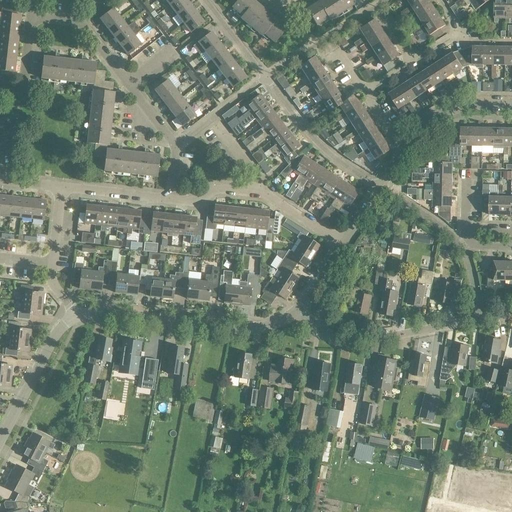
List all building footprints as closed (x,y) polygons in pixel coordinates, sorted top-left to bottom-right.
[(176,15),(190,4),(186,0),(176,0),(169,6),(176,15)] [(230,0),(234,3),(231,7),(242,16),(240,18),(262,37),(264,34),(274,43),(287,28),(286,27),(281,23),(281,22),(280,23),(266,11),(269,8),(266,6),(264,9),(252,0),(230,0)] [(312,5),(306,9),(316,25),(328,18),(329,20),(353,5),(352,3),(355,0),(319,0),(313,5),(312,4),(312,5)] [(407,0),(411,6),(406,9),(409,13),(414,10),(413,8),(425,0),(407,0)] [(434,7),(428,0),(425,0),(413,8),(414,10),(418,17),(434,7)] [(490,0),(469,0),(465,3),(468,6),(472,3),(476,10),(490,0)] [(498,19),(505,19),(505,0),(494,0),(494,19),(495,19),(495,23),(498,23),(498,19)] [(197,14),(190,4),(176,15),(183,24),(197,14)] [(440,16),(434,7),(418,17),(423,25),(418,28),(421,31),(426,28),(424,26),(440,16)] [(0,24),(20,27),(21,15),(15,15),(16,10),(2,8),(0,21),(0,24)] [(99,18),(106,28),(120,17),(113,8),(99,18)] [(204,23),(197,14),(183,24),(190,33),(204,23)] [(421,31),(416,34),(418,37),(423,33),(426,38),(446,26),(440,16),(424,26),(426,28),(421,31)] [(106,28),(114,37),(127,27),(120,17),(106,28)] [(374,19),(359,29),(364,37),(359,40),(361,44),(366,40),(365,38),(380,29),(374,19)] [(0,36),(19,38),(20,27),(0,24),(0,36)] [(114,37),(121,46),(134,36),(127,27),(114,37)] [(386,38),(380,29),(365,38),(366,40),(371,47),(386,38)] [(204,51),(218,41),(211,32),(197,42),(204,51)] [(19,38),(0,36),(0,47),(17,50),(19,38)] [(134,36),(121,46),(128,55),(141,45),(134,36)] [(371,47),(376,55),(365,62),(371,58),(373,62),(378,58),(377,57),(392,47),(386,38),(371,47)] [(225,51),(218,41),(204,51),(211,61),(225,51)] [(17,50),(0,47),(0,59),(16,61),(17,50)] [(398,56),(392,47),(377,57),(378,58),(383,66),(398,56)] [(472,47),(462,50),(467,67),(472,65),(472,47)] [(483,69),(483,65),(483,47),(472,47),(472,65),(474,65),(477,69),(483,69)] [(494,48),(483,47),(483,65),(492,66),(492,72),(496,72),(496,66),(494,66),(494,48)] [(496,66),(505,66),(505,48),(494,48),(494,66),(496,66)] [(467,67),(462,50),(453,53),(463,68),(467,67)] [(218,70),(232,60),(225,51),(211,61),(218,70)] [(453,53),(443,59),(453,74),(463,68),(453,53)] [(81,61),(59,58),(56,58),(43,56),(41,79),(93,85),(87,143),(95,144),(93,158),(105,159),(104,171),(156,177),(159,155),(148,154),(144,153),(121,151),(118,150),(106,149),(107,145),(108,145),(110,134),(110,130),(113,107),(113,104),(114,92),(112,92),(113,82),(104,81),(105,71),(96,70),(96,62),(84,61),(81,61)] [(295,72),(301,69),(305,76),(321,66),(315,57),(300,66),(299,65),(293,68),(295,72)] [(0,76),(7,77),(8,72),(15,73),(16,61),(0,59),(0,76)] [(444,80),(446,79),(453,74),(443,59),(434,65),(444,80)] [(239,69),(232,60),(218,70),(225,79),(239,69)] [(425,71),(435,86),(442,81),(446,87),(449,84),(446,79),(444,80),(434,65),(425,71)] [(327,75),(321,66),(305,76),(310,83),(305,87),(307,90),(312,87),(311,85),(327,75)] [(239,69),(225,79),(232,88),(246,78),(239,69)] [(425,71),(416,77),(426,92),(428,91),(435,86),(425,71)] [(332,84),(327,75),(311,85),(312,87),(317,94),(332,84)] [(424,93),(428,99),(431,96),(428,91),(426,92),(416,77),(407,83),(417,98),(424,93)] [(161,99),(175,89),(168,80),(154,90),(161,99)] [(417,98),(407,83),(398,89),(408,104),(410,103),(417,98)] [(317,94),(322,101),(316,105),(319,108),(324,105),(323,103),(338,94),(332,84),(317,94)] [(161,99),(168,109),(182,98),(175,89),(161,99)] [(399,110),(406,105),(410,110),(413,108),(410,103),(408,104),(398,89),(389,95),(399,110)] [(344,102),(338,94),(323,103),(324,105),(329,113),(339,106),(344,102)] [(236,117),(227,124),(231,130),(238,125),(266,103),(259,95),(245,106),(248,111),(238,119),(236,117)] [(354,95),(344,102),(339,106),(343,113),(345,114),(360,105),(354,95)] [(168,109),(175,118),(189,107),(182,98),(168,109)] [(298,98),(292,101),(297,107),(301,105),(302,104),(298,98)] [(238,125),(231,130),(237,137),(246,130),(244,127),(255,119),(258,123),(273,112),(266,103),(238,125)] [(343,113),(338,116),(341,119),(346,116),(351,123),(366,114),(360,105),(345,114),(343,113)] [(182,127),(196,117),(189,107),(175,118),(182,127)] [(250,137),(253,141),(280,120),(273,112),(258,123),(261,128),(250,137)] [(356,133),(372,123),(366,114),(351,123),(355,131),(350,134),(352,138),(358,134),(356,133)] [(268,136),(271,140),(286,128),(280,120),(253,141),(245,147),(249,152),(257,146),(256,145),(268,136)] [(377,132),(372,123),(356,133),(358,134),(362,142),(377,132)] [(266,158),(271,154),(293,137),(286,128),(271,140),(275,145),(264,154),(266,158)] [(460,146),(471,146),(471,128),(461,128),(460,146)] [(482,129),(471,128),(471,146),(482,146),(482,129)] [(482,146),(493,146),(493,129),(482,129),(482,146)] [(503,151),(504,129),(493,129),(493,146),(500,147),(500,151),(503,151)] [(508,147),(511,146),(511,129),(504,129),(503,151),(504,151),(503,155),(508,155),(508,147)] [(383,141),(377,132),(362,142),(367,149),(368,151),(383,141)] [(332,136),(325,140),(333,148),(338,145),(332,136)] [(288,165),(289,165),(297,156),(293,151),(300,146),(293,137),(271,154),(274,158),(281,153),(285,158),(283,159),(288,165)] [(367,149),(362,152),(364,156),(369,153),(374,160),(389,150),(383,141),(368,151),(367,149)] [(425,169),(424,174),(452,174),(452,163),(452,157),(455,157),(455,146),(450,146),(450,157),(440,157),(439,163),(434,163),(434,169),(425,169)] [(307,147),(297,156),(301,159),(303,156),(304,154),(306,155),(310,149),(307,147)] [(290,199),(298,185),(313,162),(303,156),(301,159),(297,156),(289,165),(294,170),(293,172),(298,175),(294,183),(285,196),(290,199)] [(307,181),(312,184),(322,168),(313,162),(298,185),(302,188),(307,181)] [(310,198),(314,201),(331,174),(322,168),(312,184),(317,187),(310,198)] [(422,179),(424,179),(433,179),(433,184),(452,185),(452,174),(424,174),(412,173),(412,181),(422,182),(422,179)] [(325,192),(330,196),(340,180),(331,174),(314,201),(318,203),(325,192)] [(320,218),(326,222),(332,212),(334,209),(349,185),(340,180),(330,196),(335,198),(328,210),(326,209),(320,218)] [(424,190),(424,195),(451,196),(452,185),(433,184),(433,190),(424,190)] [(301,190),(302,188),(298,185),(290,199),(289,200),(295,203),(302,193),(302,192),(303,191),(301,190)] [(334,209),(339,212),(340,209),(348,214),(351,209),(349,207),(359,191),(349,185),(334,209)] [(500,197),(498,197),(498,193),(489,193),(489,191),(482,191),(482,211),(489,211),(489,215),(500,215),(500,197)] [(500,215),(510,215),(511,197),(505,197),(505,193),(502,193),(503,191),(498,191),(498,197),(500,197),(500,215)] [(0,215),(10,216),(12,196),(0,195),(0,198),(0,215)] [(451,196),(424,195),(424,200),(433,201),(433,207),(439,207),(439,213),(451,213),(451,207),(451,196)] [(21,218),(23,198),(12,196),(10,216),(21,218)] [(32,219),(35,199),(23,198),(21,218),(32,219)] [(35,199),(32,219),(44,220),(46,200),(35,199)] [(95,225),(97,206),(86,205),(84,224),(95,225)] [(226,207),(214,205),(213,217),(207,217),(205,230),(215,231),(216,224),(224,225),(226,207)] [(106,232),(106,229),(108,207),(97,206),(95,225),(101,225),(101,231),(106,232)] [(398,206),(395,211),(402,215),(405,211),(398,206)] [(109,226),(116,227),(118,209),(108,207),(106,229),(108,229),(109,226)] [(224,225),(234,226),(236,208),(226,207),(224,225)] [(245,227),(247,209),(236,208),(234,226),(245,227)] [(127,234),(127,228),(129,210),(118,209),(116,227),(124,228),(123,234),(127,234)] [(245,227),(256,229),(258,210),(247,209),(245,227)] [(140,211),(129,210),(127,228),(127,234),(131,235),(132,230),(138,231),(138,234),(144,235),(146,218),(140,218),(140,211)] [(258,210),(256,229),(267,230),(269,211),(258,210)] [(332,212),(326,222),(331,226),(338,215),(332,212)] [(152,219),(146,218),(144,235),(150,235),(151,231),(162,232),(164,214),(153,213),(152,219)] [(172,237),(174,215),(164,214),(162,232),(167,233),(167,236),(172,237)] [(178,234),(183,235),(185,216),(174,215),(172,237),(177,237),(178,234)] [(190,243),(199,244),(201,231),(195,230),(196,217),(185,216),(183,235),(191,235),(190,243)] [(297,236),(296,237),(301,241),(297,247),(312,256),(319,245),(306,237),(308,233),(298,227),(294,233),(297,236)] [(81,242),(93,244),(94,239),(94,234),(82,233),(81,242)] [(422,243),(424,235),(416,233),(414,241),(422,243)] [(402,239),(394,238),(392,250),(409,252),(412,236),(403,235),(402,239)] [(151,246),(160,248),(161,241),(152,239),(151,246)] [(132,246),(123,245),(122,253),(132,254),(132,246)] [(282,260),(294,268),(298,262),(305,267),(312,256),(297,247),(294,253),(288,250),(282,260)] [(359,258),(385,262),(387,253),(361,248),(359,258)] [(281,272),(276,279),(291,289),(299,277),(291,273),(294,268),(282,260),(276,269),(281,272)] [(90,290),(101,291),(103,270),(110,271),(111,262),(104,261),(103,267),(98,267),(98,272),(92,271),(90,290)] [(494,281),(505,281),(505,262),(494,262),(494,273),(488,273),(488,287),(494,287),(494,281)] [(79,289),(90,290),(92,271),(91,271),(91,269),(83,268),(83,264),(75,263),(74,273),(80,274),(79,289)] [(150,296),(161,298),(163,279),(157,279),(158,271),(147,270),(147,269),(146,269),(146,275),(145,280),(151,280),(150,296)] [(211,275),(205,275),(204,282),(200,282),(198,300),(208,301),(210,285),(217,286),(219,270),(211,269),(211,275)] [(384,270),(377,269),(375,286),(381,287),(384,270)] [(408,304),(421,306),(426,284),(432,285),(434,273),(423,271),(421,282),(418,282),(418,286),(411,284),(408,304)] [(380,314),(393,316),(398,292),(391,291),(393,281),(387,280),(388,272),(384,272),(381,291),(384,291),(380,314)] [(181,279),(182,277),(182,274),(175,273),(175,276),(170,276),(170,280),(163,279),(161,298),(172,299),(175,279),(181,279)] [(114,293),(126,294),(128,275),(116,274),(114,293)] [(128,275),(126,294),(137,295),(139,276),(128,275)] [(239,282),(239,287),(237,304),(249,306),(250,297),(256,297),(259,276),(247,275),(247,283),(239,282)] [(232,280),(220,278),(218,293),(225,294),(223,303),(237,304),(239,287),(231,286),(232,280)] [(268,282),(261,292),(274,300),(277,294),(285,299),(291,289),(276,279),(273,285),(268,282)] [(198,300),(200,282),(189,280),(186,299),(198,300)] [(459,292),(461,281),(454,280),(453,284),(440,282),(437,302),(450,304),(452,291),(459,292)] [(24,292),(23,303),(42,305),(44,293),(32,292),(33,286),(21,285),(20,291),(24,292)] [(350,298),(355,299),(355,298),(357,298),(353,312),(367,315),(371,296),(356,292),(357,290),(352,288),(350,298)] [(503,297),(484,301),(486,307),(504,304),(503,297)] [(18,312),(17,318),(29,320),(30,314),(41,315),(42,305),(23,303),(22,312),(18,312)] [(12,329),(10,340),(30,342),(31,330),(20,329),(20,323),(8,322),(8,328),(12,329)] [(111,348),(110,348),(111,340),(106,339),(105,338),(102,337),(101,339),(99,338),(96,353),(97,354),(96,360),(108,362),(109,356),(110,356),(111,348)] [(501,341),(487,339),(486,346),(484,346),(483,351),(484,352),(482,361),(497,364),(501,341)] [(5,348),(5,355),(16,356),(17,350),(29,352),(30,342),(10,340),(9,349),(5,348)] [(119,366),(137,369),(138,364),(137,364),(138,360),(139,360),(139,354),(140,343),(123,341),(122,348),(121,348),(121,352),(119,366)] [(465,366),(468,347),(454,345),(451,364),(465,366)] [(167,373),(177,375),(175,389),(184,390),(187,365),(181,364),(183,349),(170,347),(168,363),(167,373)] [(233,377),(249,380),(252,355),(240,353),(237,369),(234,369),(233,377)] [(418,386),(427,387),(431,362),(426,362),(427,356),(417,354),(416,360),(412,359),(409,380),(419,382),(418,386)] [(390,360),(390,358),(379,356),(373,388),(391,391),(393,381),(395,381),(398,369),(395,369),(397,361),(390,360)] [(441,373),(440,380),(440,386),(445,386),(446,381),(452,377),(449,374),(447,374),(450,357),(443,356),(441,373)] [(0,376),(11,378),(13,366),(1,365),(2,359),(0,358),(0,376)] [(278,367),(272,366),(270,382),(291,384),(293,368),(291,368),(292,360),(279,359),(278,367)] [(316,369),(314,369),(312,391),(327,393),(330,364),(317,362),(316,369)] [(362,366),(348,364),(344,393),(358,395),(362,366)] [(98,367),(89,366),(86,384),(94,385),(98,367)] [(500,372),(489,369),(485,382),(497,385),(500,372)] [(154,390),(156,372),(144,370),(141,389),(154,390)] [(511,371),(502,370),(500,381),(499,387),(511,389),(511,371)] [(0,386),(10,387),(11,378),(0,376),(0,386)] [(101,382),(97,399),(105,401),(109,383),(101,382)] [(273,389),(263,388),(261,409),(271,410),(273,389)] [(255,407),(258,391),(249,389),(246,406),(255,407)] [(286,399),(284,410),(296,412),(299,394),(290,393),(289,400),(286,399)] [(440,399),(425,395),(419,418),(434,421),(440,399)] [(205,420),(205,423),(211,424),(215,403),(196,399),(192,417),(205,420)] [(376,406),(364,404),(361,424),(372,426),(376,406)] [(299,406),(295,425),(296,425),(307,427),(308,428),(312,409),(299,406)] [(511,413),(511,410),(501,408),(499,417),(511,420),(511,413)] [(330,410),(326,426),(340,429),(343,413),(330,410)] [(224,413),(216,411),(214,420),(221,422),(222,416),(224,416),(224,413)] [(493,420),(492,427),(501,428),(502,421),(493,420)] [(305,440),(307,427),(296,425),(294,438),(305,440)] [(31,433),(25,444),(44,454),(47,448),(52,450),(54,445),(31,433)] [(372,433),(371,440),(391,443),(392,436),(372,433)] [(329,437),(325,457),(331,459),(335,438),(329,437)] [(218,440),(211,438),(209,448),(216,450),(218,440)] [(433,439),(424,439),(424,449),(434,449),(433,439)] [(360,441),(358,456),(375,458),(377,443),(360,441)] [(23,448),(24,449),(21,455),(36,462),(33,468),(42,472),(45,467),(40,464),(43,459),(42,459),(44,454),(25,444),(23,448)] [(422,461),(403,456),(400,466),(420,471),(422,461)] [(31,480),(34,475),(39,478),(42,472),(33,468),(31,473),(15,465),(13,471),(12,470),(9,476),(27,486),(30,480),(31,480)] [(28,503),(31,498),(24,494),(26,491),(25,491),(27,486),(9,476),(7,480),(7,481),(5,486),(18,493),(14,502),(15,502),(26,503),(28,503)] [(450,483),(446,499),(456,502),(460,485),(450,483)] [(460,485),(456,502),(466,504),(469,488),(460,485)] [(469,488),(466,504),(475,506),(479,490),(469,488)] [(479,490),(475,506),(485,508),(488,492),(479,490)] [(488,492),(485,508),(494,510),(498,494),(488,492)] [(498,494),(494,510),(501,511),(503,511),(507,496),(498,494)] [(511,511),(511,497),(507,496),(503,511),(511,511)] [(23,511),(23,510),(28,508),(26,503),(15,502),(18,511),(16,511),(23,511)]
